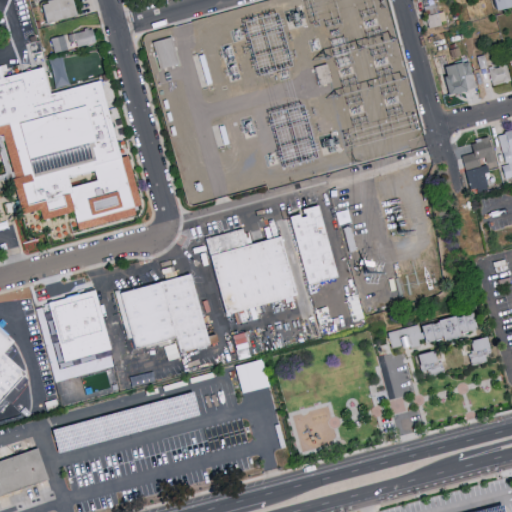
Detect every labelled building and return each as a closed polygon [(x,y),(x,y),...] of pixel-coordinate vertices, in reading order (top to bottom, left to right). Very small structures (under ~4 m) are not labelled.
[(82,15),(77,0),(58,0),(44,4),(50,24),(82,15)] [(511,0),(498,0),(501,12),(511,8),(511,0)] [(447,12),(439,14),(437,4),(425,7),(430,28),(449,24),(447,12)] [(99,42),(95,28),(50,39),(54,53),(99,42)] [(180,63),(173,37),(154,42),(162,68),(180,63)] [(479,69),(486,68),(484,55),(477,57),(479,69)] [(446,67),(448,75),(444,76),(449,96),(476,89),(469,61),(446,67)] [(494,86),(511,81),(506,65),(489,70),(494,86)] [(140,215),(106,80),(53,93),(47,68),(8,78),(5,67),(0,67),(0,138),(6,137),(25,212),(79,218),(82,230),(140,215)] [(511,176),(511,130),(498,133),(505,165),(499,166),(502,179),(511,176)] [(463,156),(473,194),(489,189),(485,172),(489,171),(487,163),(496,161),(490,137),(469,143),(472,154),(463,156)] [(304,292),(286,222),(300,218),(299,214),(315,210),(334,284),(304,292)] [(245,249),(281,240),(298,300),(225,321),(203,243),(241,233),(245,249)] [(177,359),(173,344),(158,288),(190,279),(209,350),(177,359)] [(131,356),(116,299),(158,288),(173,344),(131,356)] [(110,355),(62,368),(46,309),(93,295),(110,355)] [(388,332),(392,350),(420,344),(481,330),(477,312),(388,332)] [(471,341),(477,364),(489,361),(487,352),(494,351),(491,336),(471,341)] [(0,405),(0,338),(11,348),(1,359),(23,379),(0,405)] [(426,375),(442,373),(440,351),(423,353),(426,375)] [(236,366),(243,393),(270,386),(263,359),(236,366)] [(60,414),(53,389),(111,373),(118,398),(60,414)] [(0,460),(0,494),(52,480),(42,448),(0,460)]
